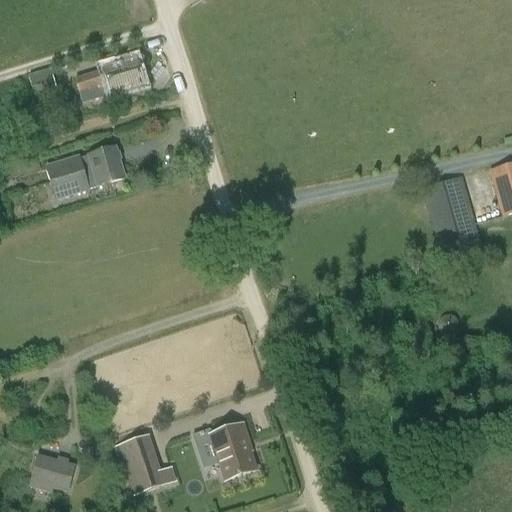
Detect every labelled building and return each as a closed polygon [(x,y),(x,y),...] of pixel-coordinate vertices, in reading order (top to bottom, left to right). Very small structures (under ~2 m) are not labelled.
[(111,97),(143,87),(135,61),(75,80),(80,94),(107,86),(111,97)] [(36,100),(56,94),(50,71),(28,77),(36,100)] [(80,158),(45,168),(46,172),(49,183),(50,185),(55,203),(89,193),(88,190),(98,187),(119,181),(123,180),(119,165),(117,155),(116,155),(115,152),(115,150),(90,157),(89,156),(80,159),(80,158)] [(502,218),(511,215),(511,164),(490,172),(502,218)] [(441,261),(482,248),(462,180),(422,191),(441,261)] [(224,483),(255,473),(245,445),(247,444),(241,427),(209,437),(224,483)] [(133,497),(165,486),(149,437),(117,447),(133,497)] [(30,484),(46,488),(66,493),(73,468),(37,458),(30,484)]
